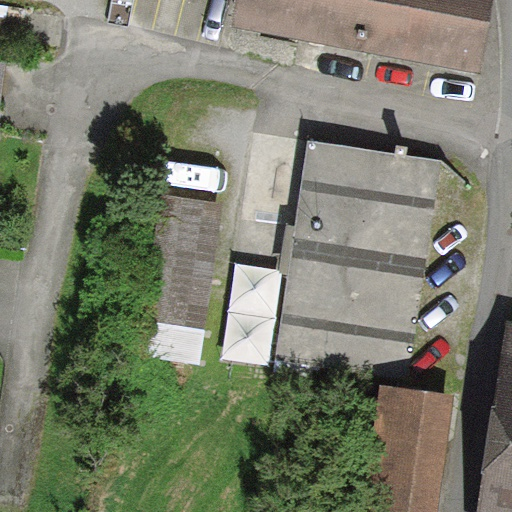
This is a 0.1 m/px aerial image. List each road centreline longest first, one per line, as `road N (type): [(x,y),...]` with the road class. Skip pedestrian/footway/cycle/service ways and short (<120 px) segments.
road 1 (residential): [(511,132),(155,57),(89,92),(6,482)]
road 2 (residential): [(511,158),(456,511)]
